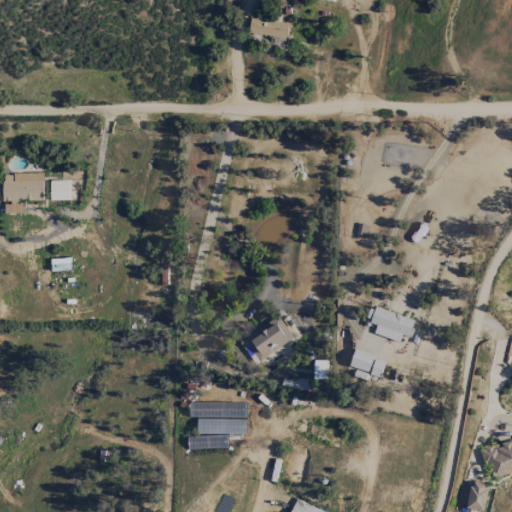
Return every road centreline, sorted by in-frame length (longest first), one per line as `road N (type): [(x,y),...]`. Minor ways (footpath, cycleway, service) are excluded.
road 1 (track): [(511,111),(0,108)]
road 2 (track): [(511,238),(488,274),(433,511)]
